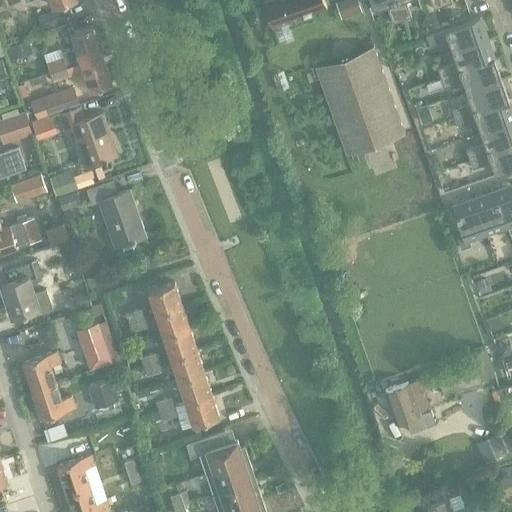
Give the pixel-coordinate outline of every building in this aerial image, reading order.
[(324,0),(264,0),(263,1),(272,25),(327,6),(324,0)] [(357,0),(343,0),(336,3),(342,19),(362,12),(357,0)] [(402,20),(395,0),(371,0),(375,9),(386,5),(393,23),(402,20)] [(395,0),(402,20),(412,17),(405,0),(395,0)] [(440,0),(430,0),(434,9),(443,6),(440,0)] [(66,20),(62,8),(38,17),(43,29),(66,20)] [(449,40),(453,51),(488,39),(480,18),(427,36),(430,47),(449,40)] [(71,33),(76,47),(62,52),(64,57),(47,63),(50,72),(67,66),(81,61),(102,54),(92,25),(71,33)] [(438,69),(441,78),(495,59),(488,39),(453,51),(457,62),(438,69)] [(28,41),(7,48),(10,57),(31,50),(28,41)] [(316,65),(347,154),(405,133),(374,45),(316,65)] [(102,54),(81,61),(91,90),(112,83),(102,54)] [(495,59),(441,78),(444,87),(463,81),(467,92),(502,80),(495,59)] [(67,66),(50,72),(54,81),(71,75),(67,66)] [(452,109),(455,119),(509,100),(502,80),(467,92),(471,103),(452,109)] [(52,96),(57,110),(79,103),(74,89),(52,96)] [(511,108),(509,100),(455,119),(459,128),(477,121),(481,133),(511,121),(511,108)] [(108,128),(106,121),(103,112),(84,118),(80,107),(60,114),(66,130),(74,127),(86,164),(102,158),(102,160),(105,159),(106,160),(108,159),(107,157),(117,153),(117,152),(115,152),(107,128),(108,128)] [(427,108),(418,111),(422,123),(432,120),(427,108)] [(24,112),(0,120),(0,129),(4,142),(31,134),(24,112)] [(466,150),(470,159),(511,144),(511,121),(481,133),(485,144),(466,150)] [(511,144),(470,159),(473,169),(492,162),(496,174),(511,168),(511,144)] [(0,176),(26,168),(18,147),(0,153),(0,176)] [(62,175),(54,178),(58,190),(66,188),(67,191),(94,181),(90,172),(74,178),(73,177),(63,180),(62,175)] [(41,174),(11,185),(16,200),(47,190),(41,174)] [(132,241),(136,239),(136,238),(145,235),(130,189),(117,193),(113,181),(88,189),(92,203),(100,200),(116,245),(131,240),(132,241)] [(511,185),(495,191),(507,226),(511,224),(511,185)] [(77,191),(59,197),(63,210),(81,203),(77,191)] [(495,191),(474,199),(487,233),(507,226),(495,191)] [(487,233),(474,199),(453,206),(463,233),(457,235),(461,249),(471,246),(469,240),(487,233)] [(0,253),(40,240),(33,218),(28,220),(26,215),(17,218),(19,223),(2,228),(0,221),(0,253)] [(2,283),(2,284),(13,317),(39,309),(40,312),(53,308),(46,289),(35,293),(30,279),(37,276),(38,281),(42,279),(36,260),(36,259),(3,271),(6,282),(2,283)] [(149,290),(156,313),(182,304),(175,282),(149,290)] [(87,291),(71,296),(76,310),(91,305),(87,291)] [(100,303),(90,306),(94,316),(103,313),(100,303)] [(182,304),(156,313),(164,335),(190,327),(182,304)] [(127,313),(130,322),(145,317),(142,308),(127,313)] [(145,317),(130,322),(133,332),(148,327),(145,317)] [(190,327),(164,335),(171,357),(197,349),(190,327)] [(83,345),(91,368),(112,361),(104,338),(83,345)] [(197,349),(171,357),(179,380),(205,371),(197,349)] [(23,362),(32,390),(56,382),(50,365),(61,361),(57,351),(23,362)] [(142,357),(145,366),(160,361),(157,352),(142,357)] [(475,359),(436,370),(443,393),(481,382),(475,359)] [(160,361),(145,366),(148,376),(163,371),(160,361)] [(103,367),(94,370),(97,382),(107,378),(103,367)] [(205,371),(179,380),(186,402),(212,393),(205,371)] [(112,379),(88,387),(95,408),(119,400),(112,379)] [(56,382),(32,390),(42,418),(75,407),(72,396),(61,399),(56,382)] [(419,413),(408,382),(385,390),(396,422),(406,419),(411,433),(436,424),(431,409),(419,413)] [(212,393),(186,402),(194,424),(220,416),(212,393)] [(156,401),(159,411),(175,405),(171,396),(156,401)] [(175,405),(159,411),(163,420),(178,415),(175,405)] [(200,453),(207,473),(249,459),(245,446),(240,447),(238,439),(229,442),(225,431),(187,444),(191,457),(200,453)] [(500,433),(477,443),(485,462),(508,453),(500,433)] [(91,454),(57,465),(67,493),(72,511),(103,511),(110,510),(106,499),(95,465),(91,454)] [(124,462),(127,473),(137,470),(133,459),(124,462)] [(249,459),(207,473),(214,494),(252,481),(249,473),(254,472),(249,459)] [(137,470),(127,473),(131,484),(141,481),(137,470)] [(511,476),(500,480),(505,495),(511,492),(511,476)] [(252,481),(214,494),(219,511),(226,511),(263,500),(259,487),(254,489),(252,481)] [(171,495),(174,507),(184,504),(180,492),(171,495)] [(449,498),(424,506),(426,511),(469,511),(468,507),(465,508),(460,494),(449,498)] [(266,511),(263,500),(226,511),(266,511)]
